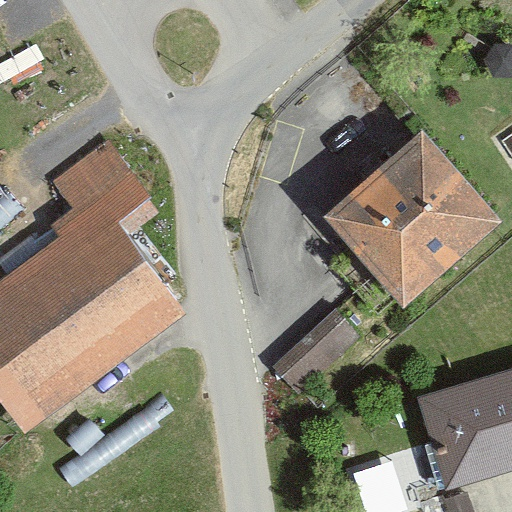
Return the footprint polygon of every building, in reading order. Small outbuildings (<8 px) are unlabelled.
[(423,133),(324,219),(403,309),(502,223),(423,133)] [(81,231),(0,289),(0,421),(17,444),(179,327),(123,250),(157,225),(104,152),(51,190),(81,231)] [(331,318),(268,378),(295,406),(358,346),(331,318)] [(511,381),(414,411),(441,499),(511,478),(511,381)] [(397,448),(350,462),(366,511),(374,511),(413,499),(397,448)]
